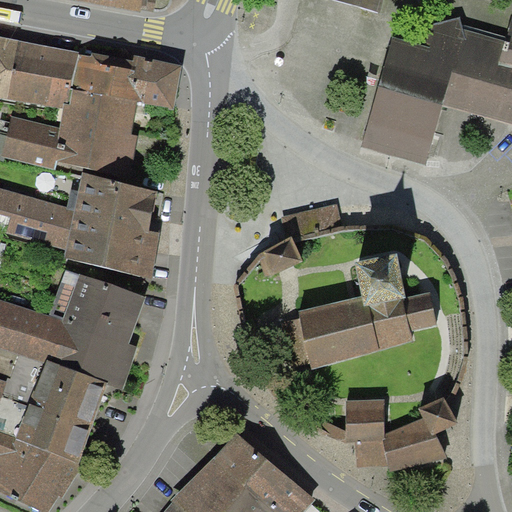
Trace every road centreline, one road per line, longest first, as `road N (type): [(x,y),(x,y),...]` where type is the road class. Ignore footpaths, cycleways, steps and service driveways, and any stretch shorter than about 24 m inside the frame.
road 1 (residential): [(484,484),(488,306),(465,240),(434,212),(312,163),(199,43)]
road 2 (residential): [(196,369),(199,43)]
road 3 (residential): [(196,369),(336,487),(380,511)]
road 4 (tertiary): [(199,43),(0,6)]
road 5 (unclassified): [(98,511),(196,369)]
road 6 (unclassified): [(293,0),(280,37),(241,49),(199,43)]
